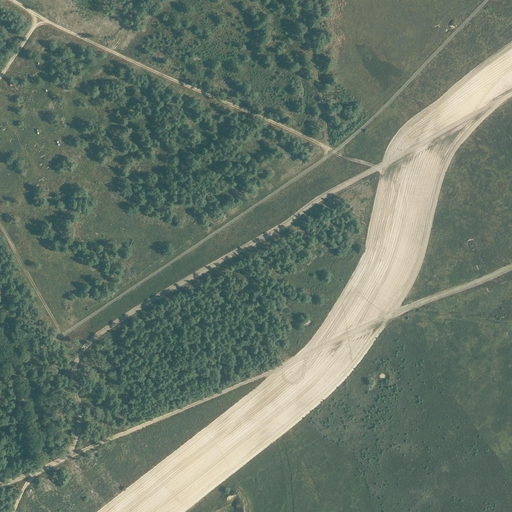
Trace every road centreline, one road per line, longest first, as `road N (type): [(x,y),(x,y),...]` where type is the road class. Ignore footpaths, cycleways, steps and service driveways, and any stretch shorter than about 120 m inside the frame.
road 1 (unclassified): [(0,378),(356,134),(484,0)]
road 2 (track): [(0,485),(511,265)]
